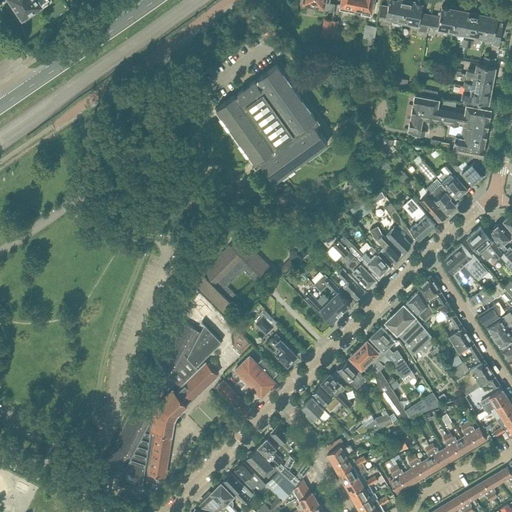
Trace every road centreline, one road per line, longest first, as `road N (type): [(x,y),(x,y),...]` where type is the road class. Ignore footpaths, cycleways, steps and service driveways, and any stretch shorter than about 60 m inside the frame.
road 1 (primary): [(0,138),(195,0)]
road 2 (unclassified): [(281,395),(428,252)]
road 3 (residential): [(80,107),(228,0)]
road 4 (unclassified): [(163,511),(281,395)]
road 5 (residential): [(511,383),(428,252)]
road 6 (primary): [(152,0),(30,82)]
road 7 (residential): [(350,511),(281,395)]
road 8 (residential): [(412,511),(423,493),(463,469),(486,468),(511,453)]
